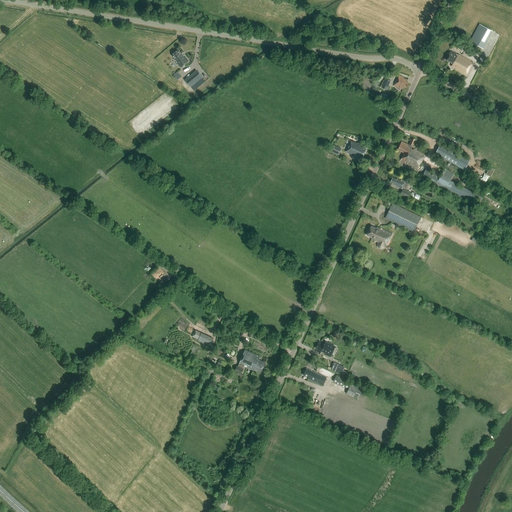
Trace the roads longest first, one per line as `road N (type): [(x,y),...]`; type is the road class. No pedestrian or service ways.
road 1 (tertiary): [(219,511),(420,69)]
road 2 (residential): [(420,69),(388,57),(6,0)]
road 3 (track): [(291,352),(172,273)]
